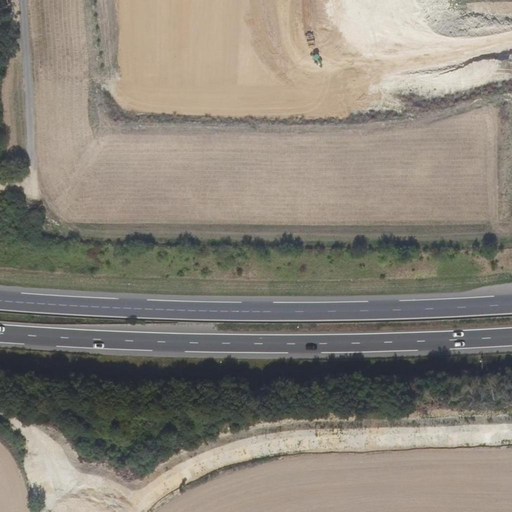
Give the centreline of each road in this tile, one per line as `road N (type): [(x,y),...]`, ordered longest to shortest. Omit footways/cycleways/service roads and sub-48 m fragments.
road 1 (trunk): [(511,304),(302,312),(0,298)]
road 2 (trunk): [(0,334),(129,342),(511,337)]
road 3 (track): [(128,511),(175,468),(229,443),(511,425)]
